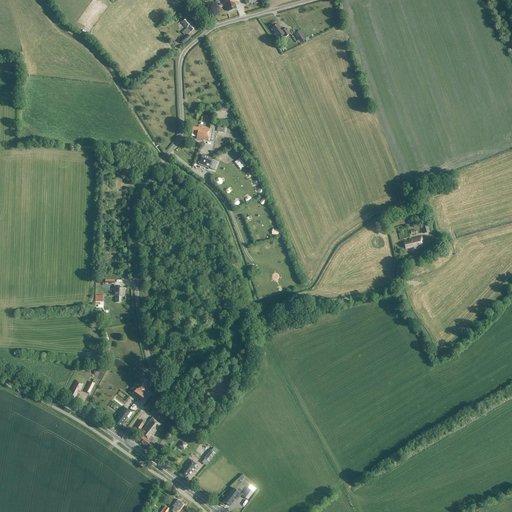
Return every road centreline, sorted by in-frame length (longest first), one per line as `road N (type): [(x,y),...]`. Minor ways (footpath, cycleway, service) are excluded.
road 1 (unclassified): [(153,400),(137,305),(133,205),(178,139),(181,55),(212,27)]
road 2 (unclassified): [(153,400),(276,305),(396,284)]
road 3 (track): [(42,0),(107,64),(168,153)]
road 4 (track): [(511,285),(438,354),(396,284)]
road 5 (secondary): [(122,440),(0,372)]
